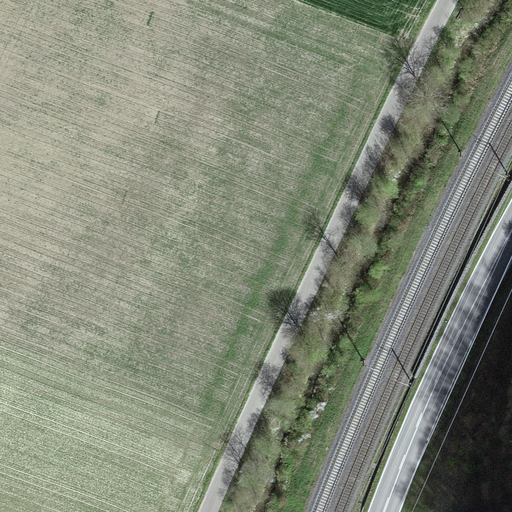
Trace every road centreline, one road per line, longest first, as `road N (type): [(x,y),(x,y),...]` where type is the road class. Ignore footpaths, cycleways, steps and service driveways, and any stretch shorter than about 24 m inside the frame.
road 1 (unclassified): [(214,511),(452,0)]
road 2 (secondary): [(511,247),(389,511)]
